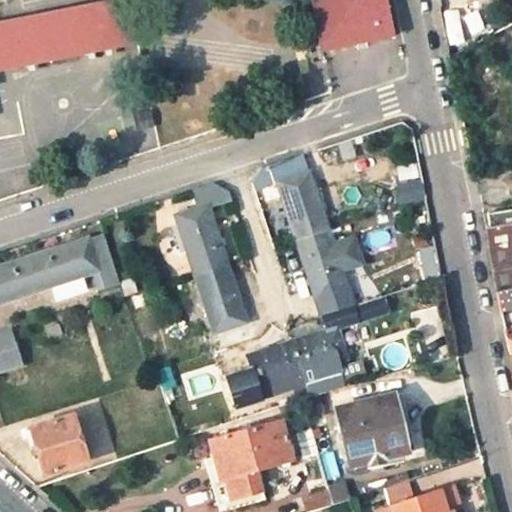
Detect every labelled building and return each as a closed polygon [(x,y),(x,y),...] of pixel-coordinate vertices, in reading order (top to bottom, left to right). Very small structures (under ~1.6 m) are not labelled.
[(0,71),(138,45),(130,0),(123,0),(0,24),(0,71)] [(309,0),(320,52),(323,52),(393,38),(384,0),(309,0)] [(448,59),(457,54),(446,8),(438,9),(448,59)] [(279,182),(298,239),(327,230),(303,155),(268,166),(273,184),(279,182)] [(178,217),(195,272),(225,263),(207,206),(230,198),(228,192),(210,185),(191,191),(197,209),(178,217)] [(497,294),(511,291),(511,209),(487,214),(490,228),(484,229),(497,294)] [(346,287),(327,230),(298,239),(316,296),(346,287)] [(112,264),(102,233),(0,266),(0,301),(53,284),(80,275),(92,271),(98,288),(117,282),(112,264)] [(225,263),(195,272),(213,329),(243,320),(225,263)] [(80,275),(53,284),(57,296),(84,287),(80,275)] [(350,299),(346,287),(316,296),(320,309),(350,299)] [(353,303),(357,321),(384,315),(379,297),(353,303)] [(324,316),(328,328),(331,327),(354,320),(350,307),(324,316)] [(246,332),(243,320),(213,329),(217,342),(246,332)] [(331,327),(328,328),(286,342),(295,372),(340,357),(331,327)] [(9,333),(0,336),(0,372),(20,366),(9,333)] [(295,372),(286,342),(242,356),(246,371),(225,377),(233,403),(254,396),(251,386),(295,372)] [(346,469),(400,455),(397,437),(399,436),(395,413),(401,411),(396,393),(331,409),(346,469)] [(256,470),(291,459),(279,418),(205,440),(216,477),(211,480),(216,501),(260,487),(256,470)] [(43,474),(85,461),(71,419),(28,433),(43,474)] [(313,454),(307,429),(294,434),(300,458),(313,454)] [(317,444),(322,471),(334,468),(329,442),(317,444)] [(341,481),(297,493),(302,511),(345,499),(341,481)] [(451,488),(379,511),(444,511),(443,509),(457,504),(451,488)]
